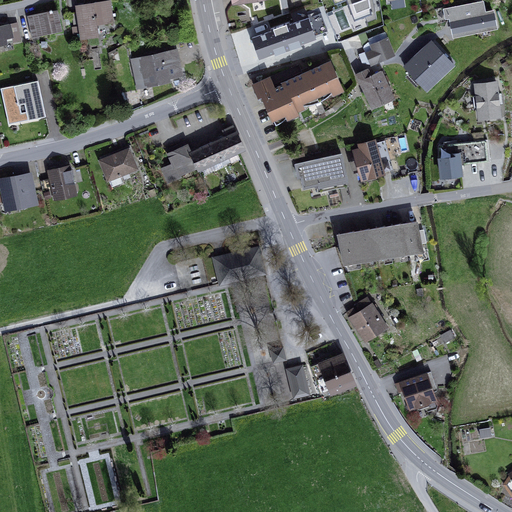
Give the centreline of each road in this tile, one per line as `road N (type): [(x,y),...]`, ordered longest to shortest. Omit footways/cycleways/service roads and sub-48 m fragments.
road 1 (primary): [(425,464),(381,412),(287,225)]
road 2 (residential): [(227,85),(98,136),(0,161)]
road 3 (residential): [(287,225),(511,186)]
road 4 (residential): [(385,62),(355,63),(344,43),(223,76)]
road 5 (primary): [(287,225),(227,85)]
